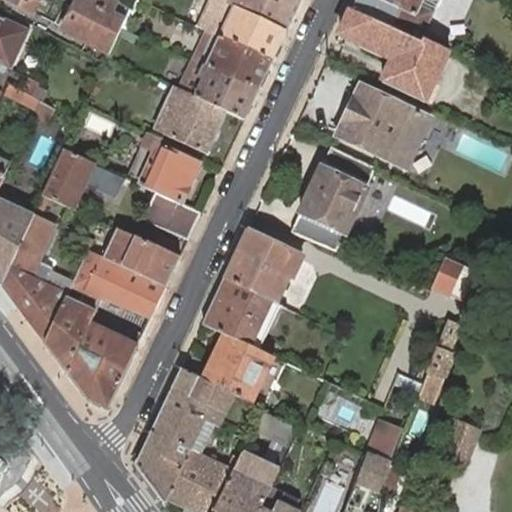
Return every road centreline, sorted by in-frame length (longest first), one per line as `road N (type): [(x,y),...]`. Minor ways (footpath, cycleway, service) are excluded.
road 1 (residential): [(326,0),(118,436),(89,461)]
road 2 (secondary): [(89,461),(0,343)]
